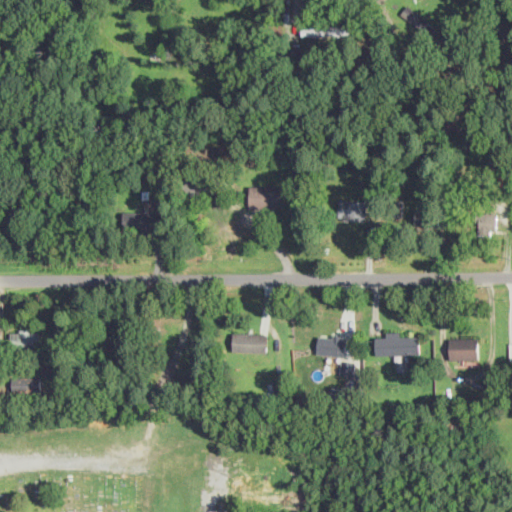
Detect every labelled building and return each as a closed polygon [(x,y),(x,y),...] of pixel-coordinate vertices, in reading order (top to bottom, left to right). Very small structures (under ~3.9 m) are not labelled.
[(351,33),(351,25),(302,26),(302,35),(351,33)] [(250,206),(290,206),(290,185),(250,184),(250,206)] [(339,218),(366,220),(367,200),(340,199),(339,218)] [(162,229),(161,210),(124,211),(125,230),(162,229)] [(499,212),(474,211),(474,232),(499,232),(499,212)] [(11,330),(11,347),(40,348),(41,330),(11,330)] [(376,336),(377,354),(422,353),(421,335),(401,335),(401,330),(387,331),(387,336),(376,336)] [(268,333),(234,331),(233,350),(268,351),(268,333)] [(348,338),(319,334),(317,352),(346,356),(348,338)] [(481,358),(481,336),(451,337),(451,358),(481,358)] [(355,374),(356,361),(343,359),(341,373),(355,374)] [(41,375),(12,376),(13,391),(41,390),(41,375)]
